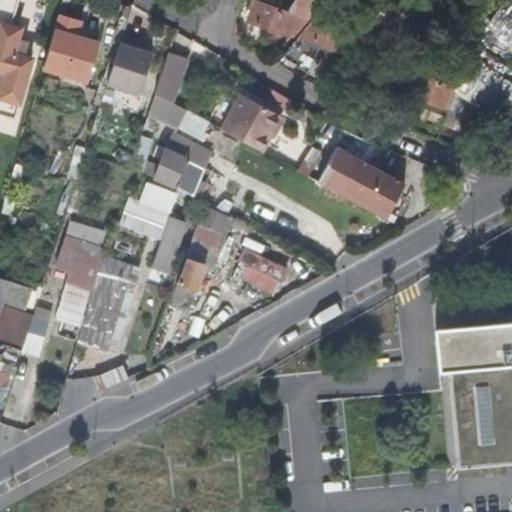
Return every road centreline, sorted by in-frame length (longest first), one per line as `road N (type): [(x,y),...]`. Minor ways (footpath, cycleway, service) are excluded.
road 1 (residential): [(0,467),(91,416),(123,413),(228,358),(259,329),(511,190)]
road 2 (residential): [(230,0),(223,41),(326,107),(511,185)]
